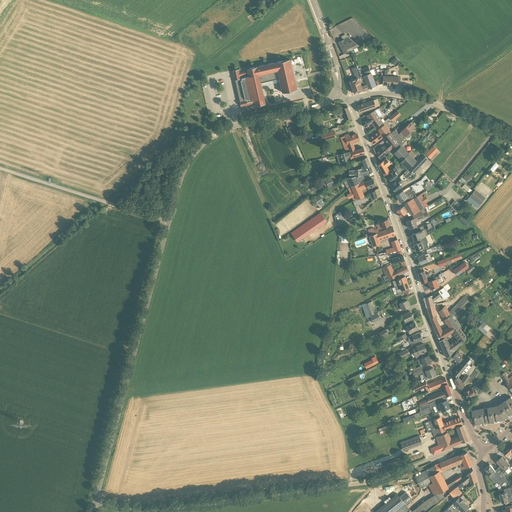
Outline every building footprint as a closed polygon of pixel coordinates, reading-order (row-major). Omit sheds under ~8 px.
[(342,40),(338,42),(344,54),(353,49),(357,48),(359,46),(348,37),(342,40)] [(399,61),(395,57),(390,62),(394,66),(399,61)] [(238,69),(233,70),(234,76),(241,107),(255,103),(256,105),(256,106),(265,104),(265,103),(260,83),(279,79),(282,92),(282,93),(297,90),(297,89),(290,60),(290,59),(276,62),(276,63),(257,67),(247,69),(248,69),(248,71),(246,71),(247,74),(240,75),(239,73),(238,69)] [(352,68),(356,79),(349,81),(351,87),(360,84),(360,83),(363,82),(360,77),(359,77),(358,72),(356,67),(352,68)] [(360,84),(351,87),(354,94),(376,86),(371,73),(369,67),(361,69),(358,71),(361,77),(360,77),(363,82),(360,83),(360,84)] [(398,77),(383,76),(382,85),(383,85),(397,85),(397,86),(398,81),(400,81),(400,78),(398,77)] [(357,106),(359,113),(376,107),(373,100),(357,106)] [(347,107),(334,110),(335,116),(340,115),(341,119),(345,118),(346,120),(351,118),(349,113),(349,111),(347,107)] [(375,111),(367,115),(368,117),(370,115),(373,121),(372,122),(376,128),(383,123),(385,122),(383,119),(381,120),(379,117),(382,115),(378,109),(375,111)] [(393,121),(400,115),(397,111),(390,117),(393,121)] [(369,119),(362,123),(364,127),(372,122),(373,121),(370,115),(368,117),(369,119)] [(410,123),(407,126),(408,127),(404,129),(401,132),(399,134),(395,130),(390,134),(398,143),(405,137),(415,128),(410,123)] [(295,125),(288,128),(291,138),(299,135),(295,125)] [(390,133),(390,132),(388,128),(385,130),(383,127),(378,130),(380,132),(379,133),(378,132),(369,139),(373,144),(382,137),(381,136),(382,135),(384,137),(390,133)] [(334,131),(320,135),(321,135),(322,141),(335,137),(334,131)] [(392,149),(393,147),(398,143),(390,134),(390,133),(384,137),(383,138),(389,145),(387,147),(385,144),(383,147),(378,151),(376,153),(375,153),(375,154),(380,159),(391,149),(392,149)] [(346,153),(349,152),(353,151),(355,150),(352,142),(359,140),(357,134),(353,135),(353,136),(350,137),(349,134),(344,136),(348,148),(345,149),(346,153)] [(398,143),(393,147),(396,150),(394,153),(402,160),(408,154),(409,154),(405,151),(407,149),(404,147),(403,148),(401,146),(402,145),(399,142),(398,143)] [(425,155),(430,159),(438,150),(434,146),(425,155)] [(348,158),(351,157),(365,153),(363,148),(355,150),(353,151),(349,152),(346,153),(340,154),(343,163),(349,161),(348,158)] [(416,161),(408,154),(402,160),(400,162),(403,164),(408,169),(416,161)] [(416,162),(421,166),(428,159),(423,154),(416,162)] [(367,157),(366,157),(362,160),(365,166),(361,167),(361,168),(354,170),(349,171),(349,178),(354,177),(359,176),(362,176),(362,172),(367,171),(365,168),(370,166),(367,157)] [(389,171),(387,167),(391,164),(386,158),(378,165),(384,176),(389,171)] [(397,169),(400,166),(398,164),(391,170),(392,171),(387,176),(388,177),(387,177),(388,178),(389,180),(390,181),(397,175),(400,172),(397,169)] [(368,174),(372,172),(373,172),(370,166),(365,168),(367,171),(362,172),(362,176),(363,175),(368,174)] [(348,180),(344,182),(347,189),(348,188),(349,187),(351,186),(351,187),(363,182),(363,181),(364,181),(363,179),(364,179),(363,175),(362,176),(359,176),(354,177),(349,178),(347,178),(348,180)] [(401,179),(399,177),(391,185),(392,186),(393,187),(391,188),(393,189),(392,190),(394,192),(394,191),(395,192),(398,188),(399,189),(402,186),(400,184),(403,181),(401,179)] [(331,178),(325,181),(328,186),(334,183),(332,181),(331,178)] [(363,182),(351,187),(357,200),(364,196),(361,189),(367,187),(368,188),(375,185),(373,179),(365,182),(365,180),(364,181),(363,181),(363,182)] [(381,194),(378,188),(375,189),(375,190),(371,192),(369,193),(372,201),(373,200),(374,199),(381,194)] [(475,190),(470,197),(480,205),(486,198),(475,190)] [(405,195),(403,191),(396,195),(400,202),(403,200),(403,201),(407,198),(409,201),(415,198),(416,197),(414,194),(412,195),(410,192),(405,195)] [(416,197),(415,198),(422,209),(426,207),(419,195),(416,197)] [(365,199),(364,196),(357,200),(352,201),(355,207),(359,205),(358,202),(365,199)] [(406,205),(403,207),(396,211),(400,217),(409,212),(411,215),(413,214),(419,211),(422,209),(415,198),(409,201),(405,203),(406,205)] [(455,199),(450,205),(456,210),(461,204),(455,199)] [(421,210),(419,211),(413,214),(415,218),(407,222),(409,229),(417,226),(415,222),(424,218),(422,213),(427,211),(426,208),(421,210)] [(320,212),(299,227),(306,236),(327,221),(320,212)] [(376,224),(377,226),(378,228),(378,230),(380,229),(390,225),(388,219),(376,224)] [(414,241),(422,238),(426,236),(427,236),(426,233),(433,231),(431,227),(430,223),(424,225),(425,229),(412,235),(414,241)] [(379,232),(369,235),(373,246),(374,246),(375,246),(375,247),(378,246),(378,245),(380,244),(379,240),(395,234),(393,227),(379,232)] [(339,236),(338,242),(341,243),(348,243),(348,242),(348,235),(342,234),(340,235),(340,236),(339,236)] [(387,254),(396,251),(401,250),(397,239),(391,242),(393,248),(385,250),(387,254)] [(423,248),(427,247),(425,241),(421,242),(413,245),(416,251),(423,248)] [(432,261),(430,257),(429,253),(438,250),(436,246),(426,250),(428,254),(425,255),(424,254),(421,255),(421,256),(418,258),(420,264),(427,261),(427,262),(432,261)] [(379,256),(378,256),(382,265),(383,268),(390,265),(400,261),(400,262),(405,260),(403,255),(402,255),(398,257),(388,261),(385,254),(379,256)] [(455,255),(437,262),(439,267),(447,264),(457,261),(455,255)] [(382,268),(386,276),(383,277),(385,281),(388,279),(388,281),(390,280),(396,277),(408,270),(406,266),(405,260),(400,262),(402,268),(400,268),(400,267),(396,269),(393,271),(390,265),(383,268),(382,268)] [(465,262),(460,265),(454,270),(457,275),(469,267),(465,262)] [(418,273),(420,278),(422,283),(427,281),(427,280),(431,278),(429,273),(425,275),(424,271),(421,272),(420,272),(421,272),(418,273)] [(397,279),(392,281),(395,287),(407,281),(405,276),(403,277),(402,274),(396,277),(397,279)] [(433,279),(427,281),(428,282),(430,289),(433,288),(433,289),(435,288),(434,288),(439,286),(436,280),(440,279),(439,276),(433,278),(433,279)] [(410,291),(408,287),(409,287),(407,281),(395,287),(398,296),(410,291)] [(431,297),(425,298),(426,303),(427,307),(433,305),(432,301),(441,295),(444,300),(450,295),(444,287),(438,292),(431,297)] [(433,305),(427,307),(428,311),(430,319),(435,331),(437,334),(440,340),(452,332),(453,332),(460,328),(461,326),(457,320),(456,319),(457,318),(472,302),(465,295),(455,306),(454,305),(447,311),(444,306),(439,311),(441,314),(449,327),(442,332),(436,319),(434,315),(436,314),(434,309),(433,305)] [(402,310),(409,307),(407,301),(396,305),(397,308),(401,307),(402,310)] [(373,312),(372,308),(374,307),(372,302),(366,304),(370,313),(370,315),(373,314),(372,313),(373,312)] [(366,318),(370,316),(365,303),(362,305),(366,318)] [(405,322),(413,318),(410,311),(401,316),(402,319),(404,319),(405,322)] [(377,313),(370,316),(373,323),(380,319),(377,313)] [(487,332),(483,328),(486,324),(483,321),(480,325),(477,328),(485,335),(487,332)] [(414,322),(406,327),(409,333),(418,329),(414,322)] [(447,357),(461,344),(467,338),(460,328),(453,332),(458,340),(449,345),(444,338),(439,340),(441,344),(442,348),(447,358),(447,357)] [(382,339),(389,335),(385,329),(378,333),(382,339)] [(408,337),(409,339),(409,340),(408,341),(409,342),(409,343),(410,343),(410,344),(414,342),(422,339),(419,333),(412,336),(410,336),(408,337)] [(416,347),(412,349),(416,358),(425,354),(424,352),(424,351),(426,350),(424,344),(416,347)] [(402,352),(399,354),(401,358),(409,354),(406,350),(402,352)] [(457,353),(452,358),(459,363),(458,365),(460,367),(458,369),(457,368),(454,372),(455,372),(455,373),(454,373),(456,378),(455,380),(455,382),(456,381),(456,380),(458,377),(460,375),(462,372),(464,370),(463,369),(464,368),(462,367),(463,365),(462,364),(464,361),(461,358),(462,357),(457,353)] [(378,362),(375,356),(371,358),(372,360),(364,364),(366,368),(378,362)] [(421,358),(418,359),(420,366),(421,366),(423,365),(431,363),(428,356),(421,358)] [(463,369),(464,370),(468,364),(469,365),(473,360),(468,356),(464,361),(462,364),(463,365),(462,367),(464,368),(463,369)] [(385,373),(393,369),(391,364),(383,368),(385,373)] [(465,375),(461,380),(458,377),(456,380),(456,381),(455,382),(457,385),(461,389),(467,381),(473,372),(476,368),(473,365),(465,375)] [(433,368),(424,371),(423,369),(414,373),(413,374),(414,377),(416,376),(423,373),(425,379),(436,375),(433,368)] [(467,381),(470,383),(471,383),(477,374),(473,372),(467,381)] [(504,373),(501,375),(506,382),(511,390),(511,377),(510,380),(504,373)] [(430,390),(442,385),(447,384),(445,378),(428,385),(430,390)] [(425,382),(413,387),(415,392),(427,386),(425,382)] [(464,392),(463,392),(465,394),(466,396),(467,397),(467,398),(468,397),(473,395),(476,394),(477,396),(479,395),(482,391),(483,388),(481,383),(471,388),(469,389),(464,392)] [(442,398),(442,397),(451,394),(447,384),(442,385),(444,390),(427,397),(427,399),(429,403),(442,398)] [(450,407),(446,400),(444,401),(442,398),(429,403),(428,404),(430,408),(431,407),(435,406),(438,412),(441,410),(441,411),(450,407)] [(511,405),(507,399),(498,406),(503,419),(505,418),(506,419),(511,415),(511,405)] [(433,412),(431,408),(431,407),(430,408),(428,404),(419,407),(421,411),(419,411),(420,412),(403,419),(404,422),(433,412)] [(501,420),(503,419),(498,406),(487,408),(490,423),(502,421),(501,420)] [(490,423),(487,408),(476,410),(479,425),(490,423)] [(444,431),(445,430),(462,424),(460,418),(442,424),(440,416),(438,412),(433,414),(435,419),(424,423),(427,432),(432,430),(443,426),(444,431)] [(378,429),(379,432),(395,426),(394,423),(378,429)] [(468,440),(462,425),(456,427),(458,435),(451,438),(448,432),(446,432),(446,431),(445,431),(445,430),(444,431),(443,426),(432,430),(434,436),(435,436),(439,445),(430,449),(432,452),(433,455),(468,440)] [(422,444),(419,435),(400,442),(403,451),(422,444)] [(421,489),(428,485),(434,495),(427,499),(411,511),(405,503),(397,494),(374,511),(423,511),(432,505),(437,503),(444,497),(442,491),(448,488),(449,489),(461,479),(460,475),(445,483),(439,473),(442,471),(454,467),(463,463),(465,468),(472,465),(467,452),(439,464),(435,465),(434,465),(435,466),(427,470),(426,470),(415,477),(417,481),(421,489)] [(499,468),(504,477),(508,474),(505,471),(509,468),(508,467),(510,465),(508,463),(506,460),(505,460),(502,457),(497,461),(501,466),(499,468)] [(487,474),(492,480),(495,483),(498,481),(502,485),(507,481),(504,477),(499,468),(495,471),(490,464),(485,469),(488,473),(487,474)] [(449,489),(447,490),(455,500),(459,497),(463,494),(458,489),(466,484),(467,484),(469,482),(469,481),(470,481),(471,485),(476,480),(473,470),(467,474),(467,475),(461,479),(449,489)] [(504,489),(505,493),(500,494),(502,502),(508,501),(508,502),(511,500),(511,497),(509,488),(504,489)] [(455,500),(443,511),(463,511),(468,507),(463,502),(464,501),(459,497),(455,500)]
